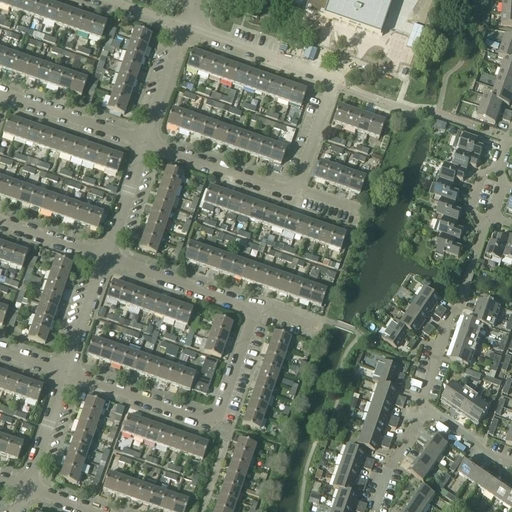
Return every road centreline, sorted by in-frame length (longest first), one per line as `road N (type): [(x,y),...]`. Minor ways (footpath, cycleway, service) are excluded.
road 1 (residential): [(64,374),(215,422),(254,309)]
road 2 (residential): [(297,189),(332,81),(185,30)]
road 3 (residential): [(423,409),(485,227)]
road 4 (residential): [(297,189),(144,142)]
road 5 (residential): [(254,309),(104,258)]
road 6 (residential): [(144,142),(0,94)]
road 7 (residential): [(64,374),(104,258)]
road 8 (residential): [(104,258),(144,142)]
road 9 (residential): [(25,488),(64,374)]
